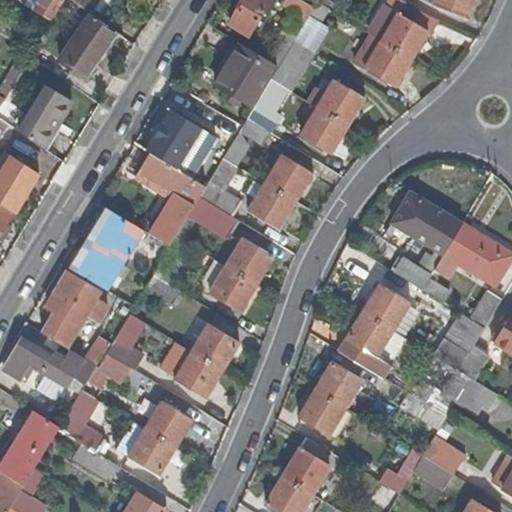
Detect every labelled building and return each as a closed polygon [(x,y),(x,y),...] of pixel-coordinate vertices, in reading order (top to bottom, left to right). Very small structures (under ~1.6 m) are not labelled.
[(26,0),(24,5),(33,11),(40,0),(26,0)] [(40,0),(33,11),(51,22),(63,0),(40,0)] [(71,0),(88,11),(94,0),(71,0)] [(249,35),(270,0),(244,0),(231,23),(249,35)] [(277,0),(296,11),(266,59),(279,67),(295,41),(310,16),(315,7),(303,0),(277,0)] [(428,32),(436,19),(419,12),(400,0),(387,0),(385,5),(383,4),(366,33),(380,42),(409,59),(427,31),(428,32)] [(465,18),(471,0),(421,0),(433,6),(465,18)] [(85,78),(116,32),(90,13),(58,60),(85,78)] [(333,29),(310,16),(295,41),(315,53),(317,55),(333,29)] [(309,65),(315,53),(295,41),(279,67),(271,80),(280,85),(291,92),(298,81),(293,79),(304,62),(309,65)] [(393,87),(409,59),(380,42),(364,69),(393,87)] [(218,87),(254,108),(271,80),(279,67),(266,59),(243,45),(218,87)] [(267,106),(280,85),(271,80),(254,108),(248,117),(272,131),(281,115),(267,106)] [(325,94),(317,108),(346,126),(363,98),(333,80),(325,94)] [(42,148),(54,128),(71,100),(46,86),(18,132),(42,148)] [(317,108),(325,94),(315,88),(307,102),(317,108)] [(175,162),(172,167),(205,187),(223,158),(242,127),(203,103),(183,134),(190,138),(175,162)] [(329,154),(346,126),(317,108),(300,135),(329,154)] [(263,146),(271,132),(247,118),(242,127),(223,158),(235,166),(248,145),(242,133),(263,146)] [(0,152),(15,129),(0,119),(0,152)] [(54,128),(42,148),(47,151),(59,130),(54,128)] [(190,138),(183,134),(179,131),(164,155),(175,162),(190,138)] [(0,202),(10,209),(31,174),(17,165),(20,160),(4,151),(0,158),(0,202)] [(151,154),(139,173),(156,184),(153,189),(165,196),(168,191),(173,194),(150,235),(169,247),(176,237),(199,197),(205,187),(172,167),(151,154)] [(283,155),(265,183),(295,201),(313,174),(283,155)] [(222,191),(237,167),(235,166),(223,158),(205,187),(199,197),(232,217),(241,202),(222,191)] [(136,178),(153,189),(156,184),(139,173),(136,178)] [(278,230),(295,201),(265,183),(248,211),(278,230)] [(391,222),(393,223),(409,233),(436,250),(444,254),(462,224),(409,192),(391,222)] [(223,231),(232,217),(199,197),(176,237),(183,241),(198,216),(223,231)] [(0,232),(14,212),(10,209),(0,202),(0,232)] [(106,290),(142,231),(106,209),(70,269),(106,290)] [(403,244),(409,233),(393,223),(386,234),(403,244)] [(444,254),(494,285),(495,285),(511,256),(511,253),(462,224),(444,254)] [(180,263),(190,246),(183,241),(176,237),(169,247),(153,275),(180,292),(193,271),(180,263)] [(242,239),(225,267),(254,285),(272,257),(242,239)] [(404,260),(395,274),(422,290),(428,282),(444,254),(436,250),(433,255),(428,252),(418,268),(404,260)] [(210,292),(225,267),(216,261),(201,285),(210,292)] [(225,267),(210,292),(208,295),(237,313),(254,285),(225,267)] [(90,310),(94,304),(101,293),(68,273),(47,308),(58,315),(45,336),(67,349),(90,310)] [(172,307),(181,292),(180,292),(153,275),(144,289),(172,307)] [(447,293),(428,282),(422,290),(442,302),(447,293)] [(377,285),(360,313),(389,331),(406,302),(377,285)] [(494,285),(490,292),(502,299),(506,292),(495,285),(494,285)] [(488,291),(471,319),(485,327),(500,303),(502,299),(490,292),(488,291)] [(94,304),(90,310),(96,313),(99,308),(94,304)] [(511,310),(510,309),(495,334),(491,341),(511,353),(511,310)] [(372,358),(389,331),(360,313),(344,341),(372,358)] [(461,313),(445,339),(469,353),(473,347),(485,328),(485,327),(471,319),(461,313)] [(208,324),(191,352),(220,370),(237,342),(208,324)] [(134,340),(119,331),(114,339),(110,345),(106,352),(131,368),(132,368),(140,355),(129,348),(134,340)] [(24,336),(4,369),(20,378),(29,363),(44,371),(54,354),(24,336)] [(98,338),(85,360),(86,361),(97,367),(106,352),(110,345),(98,338)] [(445,339),(434,358),(458,372),(469,353),(445,339)] [(488,356),(473,347),(469,353),(458,372),(469,379),(473,381),(488,356)] [(122,382),(131,368),(106,352),(97,367),(87,383),(81,392),(94,400),(109,374),(122,382)] [(202,399),(220,370),(191,352),(173,381),(202,399)] [(77,377),(87,383),(97,367),(86,361),(77,377)] [(331,362),(314,391),(343,408),(360,380),(331,362)] [(487,409),(496,394),(473,381),(469,379),(454,404),(473,416),(480,404),(487,409)] [(416,381),(407,395),(446,418),(454,404),(416,381)] [(326,436),(343,408),(314,391),(297,418),(326,436)] [(81,425),(95,401),(94,400),(81,392),(60,427),(58,430),(82,444),(97,454),(105,440),(81,425)] [(399,408),(438,431),(446,418),(407,395),(399,408)] [(161,402),(144,430),(173,448),(190,420),(161,402)] [(34,411),(0,467),(0,472),(2,474),(23,487),(34,470),(58,430),(60,427),(34,411)] [(156,476),(173,448),(144,430),(126,458),(156,476)] [(464,456),(434,438),(423,457),(452,475),(464,456)] [(334,457),(304,439),(281,477),(311,495),(327,468),(337,474),(344,463),(334,457)] [(109,482),(118,467),(97,454),(82,444),(72,460),(109,482)] [(511,494),(511,457),(510,456),(494,483),(502,487),(501,488),(511,494)] [(443,490),(452,475),(423,457),(413,472),(443,490)] [(386,469),(378,483),(399,496),(407,482),(386,469)] [(0,511),(8,511),(11,508),(19,494),(23,487),(2,474),(0,478),(0,511)] [(274,511),(300,511),(311,495),(281,477),(264,505),(274,511)] [(47,511),(48,511),(19,494),(11,508),(17,511),(47,511)] [(135,494),(124,511),(164,511),(165,511),(135,494)] [(489,511),(471,500),(463,511),(489,511)]
